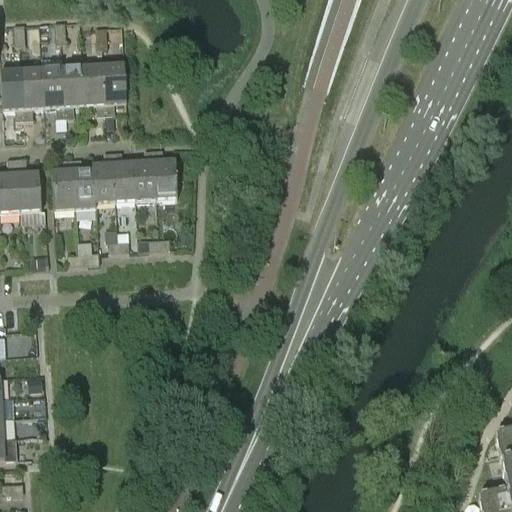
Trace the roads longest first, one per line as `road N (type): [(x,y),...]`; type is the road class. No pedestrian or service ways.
road 1 (secondary): [(240,473),(489,0)]
road 2 (secondary): [(415,0),(346,164),(240,473)]
